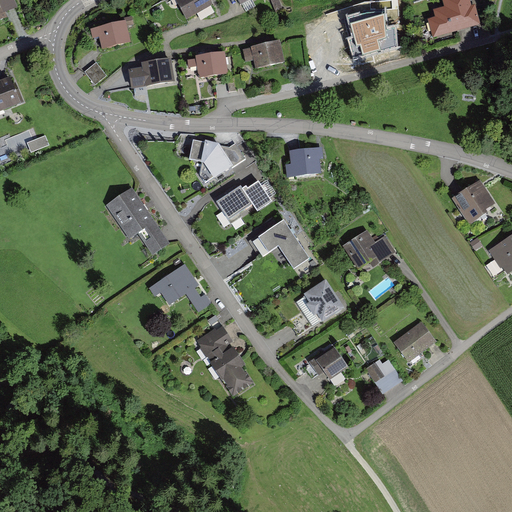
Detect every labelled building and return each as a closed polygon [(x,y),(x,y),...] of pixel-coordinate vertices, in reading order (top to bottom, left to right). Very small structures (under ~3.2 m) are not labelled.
[(0,0),(0,20),(6,18),(2,9),(6,7),(8,12),(17,8),(13,0),(0,0)] [(176,0),(187,19),(212,5),(208,0),(176,0)] [(277,0),(272,2),(277,13),(283,11),(278,0),(277,0)] [(467,0),(444,0),(447,9),(436,12),(439,20),(431,23),(435,35),(478,23),(474,8),(470,10),(467,0)] [(350,40),(355,59),(372,54),(396,47),(395,27),(386,30),(385,13),(385,11),(367,12),(348,18),(350,24),(354,39),(350,40)] [(126,20),(91,28),(93,39),(99,38),(102,50),(132,42),(128,26),(134,24),(132,16),(125,18),(126,20)] [(283,63),(278,43),(244,51),(246,58),(255,56),(258,68),(283,63)] [(224,54),(190,59),(191,67),(199,66),(201,78),(227,74),(224,54)] [(170,61),(144,65),(145,70),(131,72),(133,88),(174,81),(170,61)] [(108,77),(98,65),(87,74),(97,86),(108,77)] [(238,90),(244,89),(242,76),(236,77),(238,90)] [(228,78),(230,93),(237,92),(235,77),(228,78)] [(0,107),(10,104),(11,106),(22,102),(18,91),(15,92),(10,79),(0,83),(0,107)] [(50,146),(46,135),(28,143),(32,153),(50,146)] [(218,147),(194,142),(190,160),(206,163),(215,177),(231,166),(224,155),(218,147)] [(237,146),(224,155),(231,166),(233,169),(246,160),(237,146)] [(318,150),(291,153),(294,177),(320,174),(318,160),(322,160),(321,155),(318,155),(318,150)] [(235,183),(213,197),(226,218),(265,195),(255,178),(240,188),(235,183)] [(128,184),(114,194),(105,200),(129,235),(142,227),(148,234),(141,240),(149,251),(168,237),(128,184)] [(493,206),(479,184),(455,200),(471,224),(487,214),(485,211),(493,206)] [(277,217),(250,234),(260,250),(272,243),(289,266),(305,255),(277,217)] [(371,237),(362,224),(352,231),(338,241),(362,269),(376,259),(383,253),(390,247),(379,231),(371,237)] [(511,266),(511,230),(510,228),(486,246),(505,271),(511,266)] [(177,263),(152,282),(168,303),(184,291),(195,306),(207,296),(200,287),(196,290),(177,263)] [(337,302),(320,277),(297,291),(317,318),(337,302)] [(416,315),(389,335),(403,356),(432,337),(416,315)] [(216,319),(194,337),(234,388),(252,377),(247,371),(254,366),(243,351),(236,356),(232,351),(237,347),(216,319)] [(328,335),(308,348),(323,373),(344,360),(328,335)] [(374,355),(361,364),(370,377),(383,368),(374,355)] [(391,373),(386,366),(370,377),(378,389),(394,378),(391,373)]
